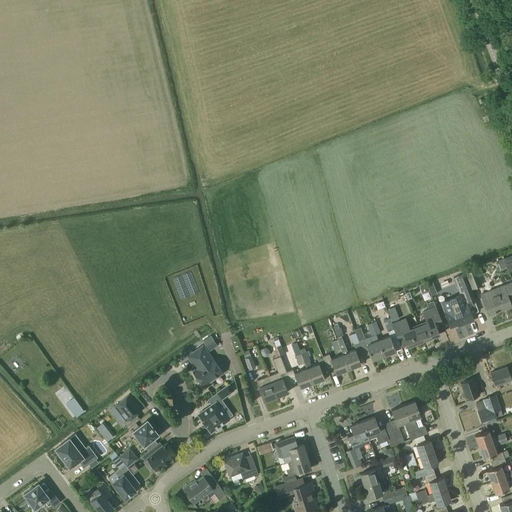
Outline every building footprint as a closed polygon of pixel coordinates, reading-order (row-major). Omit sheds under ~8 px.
[(500,271),(507,268),(507,266),(504,258),(496,261),(500,271)] [(469,283),(471,290),(482,285),(479,276),(483,275),(480,267),(465,272),(469,283)] [(471,290),(469,283),(464,273),(453,277),(460,294),(440,302),(450,327),(463,322),(464,325),(473,321),(468,307),(476,304),(471,290)] [(427,284),(432,295),(437,293),(433,282),(427,284)] [(510,307),(510,305),(511,304),(511,297),(511,296),(511,295),(511,285),(511,283),(481,295),(483,300),(482,300),(488,315),(510,307)] [(426,323),(417,326),(423,340),(438,335),(434,324),(441,321),(435,308),(429,310),(422,313),(426,323)] [(393,324),(390,317),(383,320),(388,331),(394,329),(392,324),(393,324)] [(351,321),(359,342),(365,340),(357,319),(351,321)] [(407,346),(423,340),(417,326),(409,330),(405,319),(393,324),(392,324),(394,329),(397,338),(403,336),(407,346)] [(371,323),(370,323),(375,335),(380,333),(376,321),(371,323)] [(390,336),(377,341),(383,356),(395,351),(391,341),(398,338),(397,338),(394,329),(388,331),(390,336)] [(210,336),(203,341),(210,351),(217,345),(210,336)] [(358,358),(363,356),(358,343),(353,345),(355,350),(348,353),(342,337),(337,339),(341,349),(343,355),(348,370),(360,365),(358,358)] [(278,339),(274,340),(280,356),(284,354),(278,339)] [(335,351),(341,349),(337,339),(331,341),(335,351)] [(383,356),(377,341),(367,345),(366,345),(371,360),(383,356)] [(222,373),(213,360),(203,346),(188,356),(195,366),(196,366),(198,369),(193,372),(203,386),(222,373)] [(255,367),(248,350),(243,352),(246,358),(245,359),(249,370),(255,367)] [(305,351),(300,353),(304,363),(309,361),(305,351)] [(304,363),(300,353),(294,355),(298,366),(304,363)] [(336,374),(348,370),(343,355),(331,359),(329,354),(323,356),(327,369),(333,366),(336,374)] [(267,376),(276,397),(287,393),(280,374),(286,372),(280,356),(273,359),(278,372),(267,376)] [(318,364),(306,369),(312,384),(324,379),(318,364)] [(511,381),(506,367),(491,373),(495,386),(511,381)] [(299,388),(312,384),(306,369),(294,374),(299,388)] [(264,402),(276,397),(267,376),(256,381),(259,388),(258,388),(264,402)] [(479,395),(474,379),(461,383),(467,400),(479,395)] [(234,391),(229,383),(216,392),(221,400),(234,391)] [(141,410),(129,395),(116,405),(122,411),(120,413),(126,421),(124,422),(128,428),(140,419),(136,414),(141,410)] [(489,397),(496,417),(502,415),(496,395),(489,397)] [(496,417),(489,397),(482,399),(485,408),(477,410),(481,422),(496,417)] [(83,410),(73,398),(66,403),(76,415),(83,410)] [(229,420),(216,402),(198,415),(203,421),(202,422),(205,426),(206,426),(211,433),(229,420)] [(414,402),(403,406),(415,438),(428,433),(425,425),(418,428),(414,419),(420,417),(414,402)] [(403,406),(391,411),(394,419),(396,426),(398,425),(404,423),(410,440),(415,438),(403,406)] [(95,424),(101,420),(97,414),(91,418),(95,424)] [(373,417),(362,422),(367,436),(369,440),(369,439),(376,437),(379,443),(388,439),(391,446),(391,447),(397,445),(393,433),(390,426),(384,429),(384,428),(378,430),(373,417)] [(158,434),(147,420),(133,431),(144,445),(158,434)] [(353,435),(348,437),(351,445),(356,443),(357,447),(370,442),(369,440),(367,436),(362,422),(350,426),(353,435)] [(400,430),(393,433),(397,445),(404,442),(400,430)] [(108,431),(102,435),(107,441),(112,437),(108,431)] [(475,435),(479,447),(506,437),(504,433),(491,438),(488,431),(475,435)] [(489,457),(491,462),(504,458),(502,451),(496,453),(494,447),(508,442),(506,437),(479,447),(483,459),(489,457)] [(92,468),(99,463),(95,458),(97,457),(88,446),(80,453),(69,438),(55,449),(69,467),(79,460),(84,467),(88,464),(92,468)] [(293,438),(274,445),(277,453),(280,452),(285,464),(288,463),(306,457),(302,444),(296,446),(293,438)] [(415,445),(420,457),(433,452),(429,440),(415,445)] [(176,455),(167,444),(154,453),(151,449),(141,456),(145,461),(148,459),(156,470),(162,466),(170,459),(176,455)] [(260,454),(268,452),(265,444),(258,447),(260,454)] [(391,447),(391,446),(385,448),(384,450),(387,458),(393,456),(394,456),(391,447)] [(119,456),(128,467),(135,462),(138,458),(130,448),(119,456)] [(357,459),(353,448),(347,451),(353,468),(362,464),(360,458),(357,459)] [(402,456),(404,462),(415,458),(412,452),(402,456)] [(437,464),(433,452),(420,457),(424,469),(437,464)] [(242,453),(223,460),(229,476),(240,472),(243,480),(258,474),(251,455),(244,458),(242,453)] [(394,456),(393,456),(387,458),(381,460),(383,467),(398,462),(395,455),(394,456)] [(306,457),(288,463),(290,469),(287,470),(289,475),(283,477),(285,482),(297,479),(295,474),(310,469),(306,457)] [(416,464),(415,458),(404,462),(399,464),(402,472),(408,470),(407,467),(416,464)] [(504,477),(509,476),(511,474),(511,469),(503,473),(500,466),(507,464),(504,458),(491,462),(493,468),(487,470),(491,482),(504,477)] [(140,468),(135,462),(128,467),(133,473),(140,468)] [(126,478),(132,474),(125,464),(115,472),(119,477),(112,483),(125,499),(127,498),(128,498),(131,496),(131,494),(136,491),(126,478)] [(363,486),(377,482),(375,475),(382,473),(381,468),(360,474),(363,486)] [(424,475),(422,469),(413,472),(416,478),(424,475)] [(225,495),(211,475),(206,479),(203,476),(192,484),(191,483),(183,489),(193,503),(206,494),(209,497),(215,493),(219,499),(225,495)] [(428,482),(432,493),(433,494),(446,489),(442,477),(428,482)] [(504,477),(491,482),(496,494),(508,489),(504,477)] [(303,485),(301,479),(274,488),(278,497),(294,491),(299,504),(296,505),(298,511),(303,511),(316,508),(311,492),(313,492),(310,483),(303,485)] [(377,482),(363,486),(367,498),(381,494),(377,482)] [(46,494),(38,483),(24,494),(34,509),(47,499),(53,507),(60,502),(51,490),(46,494)] [(111,495),(103,484),(93,492),(96,496),(90,501),(99,511),(108,511),(113,508),(106,499),(111,495)] [(257,494),(264,489),(261,484),(253,489),(257,494)] [(393,490),(395,496),(406,492),(404,486),(393,490)] [(417,499),(427,495),(425,489),(416,493),(415,491),(408,493),(411,501),(418,499),(417,499)] [(433,507),(434,511),(438,511),(447,509),(445,503),(450,501),(446,489),(433,494),(432,493),(427,495),(417,499),(418,499),(419,505),(429,501),(429,502),(435,500),(437,506),(433,507)] [(408,497),(406,492),(395,496),(396,501),(402,500),(406,511),(413,510),(409,497),(408,497)] [(511,511),(511,500),(499,505),(501,511),(511,511)]
